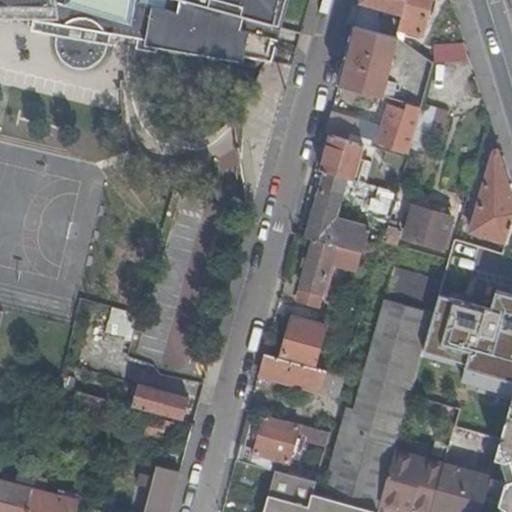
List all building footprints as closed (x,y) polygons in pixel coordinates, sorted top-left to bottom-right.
[(0,0),(0,8),(46,17),(43,29),(53,31),(50,43),(51,54),(58,66),(71,75),(86,76),(100,70),(111,58),(114,49),(113,43),(144,49),(145,46),(146,39),(252,59),(267,62),(273,39),(242,31),(246,18),(275,26),(274,28),(282,30),(290,0),(0,0)] [(363,0),(363,1),(405,13),(407,0),(363,0)] [(400,29),(421,35),(423,35),(432,0),(407,0),(405,13),(402,21),(400,29)] [(388,18),(384,33),(397,36),(398,37),(399,34),(400,29),(402,21),(388,18)] [(398,37),(361,26),(354,50),(348,71),(344,86),(408,103),(423,107),(423,104),(435,62),(398,37)] [(421,35),(400,29),(399,34),(407,36),(419,40),(421,35)] [(252,59),(146,39),(145,46),(242,65),(252,59)] [(462,45),(436,47),(437,61),(466,59),(462,45)] [(407,109),(404,117),(418,121),(423,107),(408,103),(407,109)] [(404,117),(407,109),(392,104),(385,126),(379,142),(394,147),(404,117)] [(418,121),(411,147),(426,150),(430,134),(443,138),(451,111),(437,107),(423,104),(423,107),(418,121)] [(357,140),(362,120),(332,112),(327,132),(332,134),(357,140)] [(394,147),(410,151),(411,147),(418,121),(404,117),(394,147)] [(379,146),(379,142),(385,126),(362,120),(357,140),(365,143),(379,146)] [(355,179),(365,143),(357,140),(332,134),(323,170),(327,171),(355,179)] [(511,194),(497,146),(473,231),(509,243),(511,231),(511,194)] [(327,171),(308,237),(315,239),(356,250),(364,252),(370,228),(336,219),(343,194),(350,196),(355,179),(327,171)] [(387,217),(397,194),(380,187),(370,210),(387,217)] [(416,206),(414,215),(412,221),(406,219),(405,226),(410,227),(407,236),(444,247),(453,216),(416,206)] [(404,247),(407,236),(388,231),(385,241),(404,247)] [(315,239),(310,259),(308,265),(299,299),(320,305),(332,264),(337,265),(338,260),(334,259),(335,253),(354,258),(356,250),(315,239)] [(422,362),(471,377),(499,277),(449,264),(444,281),(422,361),(422,362)] [(395,266),(386,298),(411,305),(420,274),(395,266)] [(324,495),(314,493),(308,511),(378,511),(380,507),(382,502),(383,495),(396,452),(412,395),(422,362),(422,361),(444,281),(420,274),(411,305),(386,298),(385,298),(347,433),(342,432),(324,495)] [(511,280),(499,277),(471,377),(511,388),(511,280)] [(141,315),(116,308),(109,333),(134,339),(141,315)] [(294,317),(284,357),(316,366),(327,326),(294,317)] [(262,376),(341,397),(347,375),(316,366),(284,357),(268,353),(262,376)] [(141,385),(136,404),(184,417),(186,411),(188,404),(190,398),(141,385)] [(123,409),(125,403),(118,401),(79,390),(74,411),(177,439),(182,424),(123,409)] [(511,511),(511,410),(506,432),(503,441),(498,459),(507,461),(511,459),(511,481),(508,483),(493,479),(487,501),(502,504),(511,511)] [(298,436),(301,423),(267,414),(257,449),(256,452),(290,462),(297,460),(300,451),(302,452),(306,438),(298,436)] [(506,432),(459,418),(456,428),(503,441),(506,432)] [(332,432),(306,425),(305,430),(310,432),(309,437),(328,442),(332,432)] [(19,433),(1,428),(0,429),(0,452),(13,456),(19,433)] [(112,431),(106,450),(128,456),(134,436),(112,431)] [(256,452),(257,449),(241,445),(237,458),(277,469),(287,472),(290,462),(256,452)] [(382,502),(403,509),(405,504),(430,511),(432,511),(445,467),(396,452),(383,495),(382,502)] [(146,511),(170,511),(182,471),(160,465),(146,511)] [(483,511),(487,501),(493,479),(445,466),(445,467),(432,511),(483,511)] [(308,511),(314,493),(318,480),(287,472),(277,469),(265,511),(308,511)] [(0,511),(29,511),(36,488),(0,477),(0,511)] [(75,511),(79,499),(36,488),(29,511),(75,511)]
